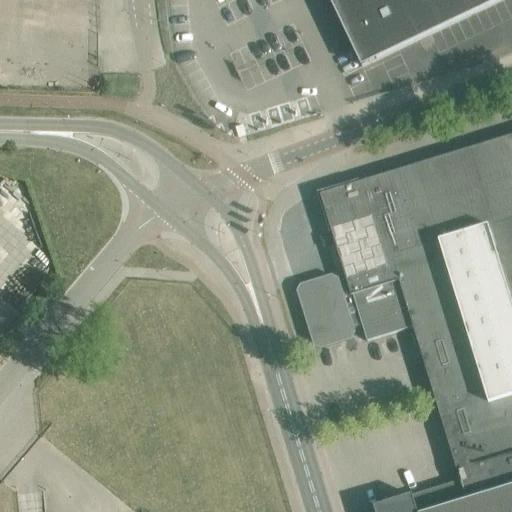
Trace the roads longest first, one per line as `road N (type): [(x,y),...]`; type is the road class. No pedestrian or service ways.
road 1 (unclassified): [(204,190),(511,83)]
road 2 (unclassified): [(0,393),(139,227),(162,211)]
road 3 (secondary): [(319,511),(259,315)]
road 4 (secondary): [(204,190),(156,151),(108,129),(35,132)]
road 5 (secondary): [(35,132),(107,162),(162,211)]
road 6 (secondary): [(162,211),(215,255),(259,315)]
road 7 (secondary): [(259,315),(244,240),(204,190)]
